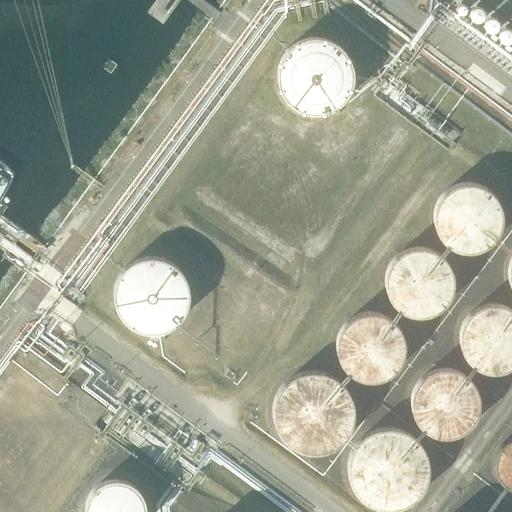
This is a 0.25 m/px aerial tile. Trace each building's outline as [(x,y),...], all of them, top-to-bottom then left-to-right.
[(353,70),(352,67),(352,64),(351,61),(350,58),(347,54),(346,51),(343,48),(339,44),(337,42),(334,41),(331,39),(328,38),(324,37),(319,36),(316,35),(313,35),(310,36),(307,36),(304,37),(301,38),(297,40),(294,41),(290,44),(289,45),(287,47),(285,50),(283,52),(281,55),(280,58),(278,62),(277,65),(277,67),(276,70),(276,73),(276,76),(276,79),(277,82),(277,84),(278,85),(279,88),(280,91),(282,94),(283,96),(284,98),(286,100),(290,103),(294,106),(296,108),(299,109),(303,111),(306,112),(311,112),(314,112),(319,112),(322,112),(327,110),(331,109),(334,107),(336,106),(340,103),(343,99),(345,97),(348,93),(349,90),(350,89),(351,86),(352,83),(353,80),(353,75),(353,73),(353,70)] [(502,211),(501,208),(500,204),(499,201),(498,199),(496,196),(494,194),(492,192),(490,190),(486,187),(483,185),(480,184),(477,183),(474,182),(471,182),(468,181),(465,182),(462,182),(459,182),(455,184),(452,185),(448,187),(446,189),(444,191),(442,193),(440,195),(438,198),(436,200),(435,203),(434,206),(434,207),(433,210),(433,213),(432,216),(433,219),(433,222),(433,225),(434,226),(434,228),(435,231),(437,233),(439,237),(441,239),(443,242),(446,245),(450,247),(454,249),(457,250),(460,251),(464,251),(467,252),(470,252),(473,251),(476,251),(479,250),(483,248),(486,247),(488,245),(492,242),(495,239),(496,236),(499,232),(500,230),(501,228),(501,225),(502,223),(502,220),(503,217),(503,215),(502,214),(502,211)] [(451,297),(452,294),(453,291),(454,287),(455,282),(455,279),(454,276),(454,275),(454,272),(453,269),(452,268),(451,265),(450,264),(449,261),(447,259),(446,258),(444,255),(442,253),(440,252),(436,249),(432,248),(429,247),(424,246),(421,246),(418,246),(414,246),(410,247),(407,248),(404,249),(400,251),(398,253),(395,256),(393,258),(390,262),(388,266),(387,269),(386,272),(386,275),(385,276),(385,279),(385,282),(385,285),(386,288),(387,291),(388,294),(389,296),(390,299),(392,301),(394,304),(396,306),(399,309),(402,310),(406,312),(409,313),(412,314),(413,314),(417,315),(420,315),(423,315),(426,315),(429,314),(433,312),(436,311),(439,310),(441,308),(443,306),(445,304),(447,302),(449,299),(451,297)] [(190,295),(189,290),(189,287),(188,284),(187,279),(186,276),(184,274),(182,271),(181,268),(177,265),(174,262),(171,260),(168,259),(165,258),(162,257),(158,256),(155,255),(150,255),(147,255),(142,256),(138,257),(135,259),(131,261),(128,263),(126,265),(124,267),(121,269),(119,273),(117,276),(116,278),(115,281),(114,284),(113,286),(113,289),(113,292),(113,294),(113,297),(114,301),(114,304),(115,307),(117,312),(119,314),(121,317),(124,320),(127,324),(130,325),(133,327),(135,328),(140,330),(144,331),(149,332),(152,332),(155,332),(160,331),(164,330),(167,328),(170,327),(174,324),(178,321),(180,319),(182,317),(184,314),(186,310),(186,309),(188,306),(188,303),(189,301),(189,298),(190,295)] [(511,307),(510,307),(506,305),(503,304),(501,303),(496,303),(495,303),(492,303),(489,303),(486,303),(483,304),(480,305),(478,306),(475,308),(473,310),(470,312),(468,314),(466,316),(465,318),(463,321),(462,324),(461,326),(460,329),(460,332),(459,335),(459,338),(460,341),(460,344),(461,348),(462,349),(463,352),(464,355),(467,358),(469,361),(472,364),(476,366),(478,368),(483,369),(487,370),(491,371),(494,371),(499,371),(503,370),(506,369),(510,367),(511,365),(511,307)] [(401,329),(399,325),(397,323),(395,321),(393,319),(391,317),(390,317),(386,314),(383,313),(380,312),(377,312),(375,311),(372,311),(369,311),(366,311),(363,312),(360,312),(357,313),(354,315),(352,316),(349,318),(347,320),(345,322),(343,324),(340,328),(339,330),(338,333),(337,336),(336,339),(336,342),(335,345),(335,348),(336,351),(336,354),(337,355),(337,357),(338,359),(339,362),(342,366),(345,369),(347,372),(350,374),(353,376),(357,378),(361,379),(364,380),(368,381),(371,381),(376,380),(380,379),(384,378),(388,376),(391,374),(394,372),(396,369),(399,366),(400,365),(401,362),(403,358),(404,355),(405,352),(405,351),(405,348),(405,345),(405,343),(405,340),(405,339),(404,336),(404,335),(403,332),(401,329)] [(53,355),(43,348),(41,349),(40,350),(39,350),(39,351),(38,353),(49,360),(51,360),(52,359),(52,358),(53,356),(53,355)] [(479,399),(479,396),(478,392),(477,390),(476,387),(475,384),(473,382),(471,379),(468,376),(466,374),(464,372),(461,371),(459,370),(456,368),(452,367),(449,367),(444,367),(441,367),(438,367),(436,368),(433,369),(429,371),(426,372),(424,374),(421,376),(419,378),(417,380),(416,383),(414,386),(413,389),(412,392),(411,395),(411,396),(410,399),(410,402),(411,405),(411,407),(411,410),(412,411),(413,414),(414,416),(416,420),(418,423),(420,425),(422,427),(424,429),(427,430),(431,432),(433,434),(436,434),(441,435),(445,435),(448,435),(451,435),(455,434),(458,433),(462,431),(466,428),(468,427),(470,424),(472,422),(474,420),(475,417),(476,415),(477,413),(478,410),(478,409),(479,406),(479,403),(479,402),(479,399)] [(355,405),(354,400),(353,397),(351,394),(351,393),(349,390),(347,387),(345,384),(343,382),(341,380),(337,377),(334,375),(330,373),(327,372),(324,371),(319,370),(314,369),(311,369),(308,370),(303,371),(299,372),(296,373),(293,375),(290,377),(286,380),(284,382),(282,384),(280,387),(277,391),(276,394),(275,397),(274,400),(273,402),(273,405),(272,406),(272,410),(272,413),(273,416),(273,418),(274,422),(276,427),(277,430),(280,434),(280,435),(283,438),(285,440),(287,442),(290,444),(294,447),(298,449),(303,451),(308,452),(311,452),(314,452),(319,452),(322,451),(327,450),(331,448),(336,446),(340,443),(342,441),(345,437),(348,433),(351,429),(352,426),(353,423),(354,420),(354,418),(355,415),(355,413),(355,410),(355,407),(355,405)] [(428,459),(427,455),(425,451),(424,448),(423,447),(421,444),(420,441),(417,439),(415,437),(413,435),(409,432),(406,430),(401,429),(398,428),(395,427),(390,426),(387,426),(384,427),(381,427),(378,428),(373,429),(369,431),(367,432),(365,434),(362,436),(359,439),(356,441),(354,444),(353,447),(351,451),(349,454),(349,455),(348,459),(348,462),(347,465),(347,468),(348,471),(348,475),(348,476),(349,479),(350,481),(352,485),(354,489),(356,492),(359,496),(363,499),(367,502),(369,503),(374,505),(378,506),(383,507),(386,508),(391,507),(394,507),(397,506),(401,506),(404,504),(408,502),(411,501),(414,498),(416,497),(418,494),(419,493),(421,491),(423,488),(425,484),(426,481),(427,479),(428,476),(428,473),(428,471),(429,468),(429,465),(428,462),(428,460),(428,459)] [(511,436),(510,438),(507,439),(505,440),(503,442),(501,444),(499,445),(498,448),(497,450),(495,452),(495,455),(494,457),(494,460),(493,462),(493,465),(494,467),(494,470),(495,472),(496,475),(498,477),(499,479),(501,481),(503,483),(505,484),(507,486),(509,487),(511,488),(511,487),(511,436)] [(146,509),(146,506),(146,504),(146,503),(145,500),(144,497),(143,495),(142,492),(140,490),(138,487),(136,485),(132,482),(130,481),(127,480),(125,479),(122,478),(119,478),(117,477),(114,477),(111,478),(107,479),(105,480),(102,481),(100,482),(97,484),(95,485),(93,487),(92,490),(90,492),(89,494),(88,497),(87,499),(86,502),(86,505),(86,508),(86,510),(85,511),(145,511),(146,511),(146,509)]
